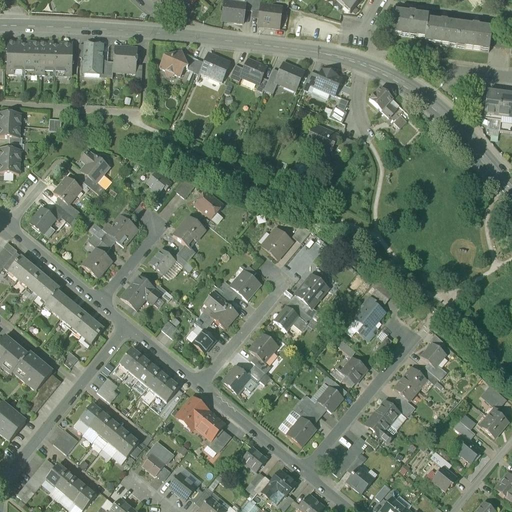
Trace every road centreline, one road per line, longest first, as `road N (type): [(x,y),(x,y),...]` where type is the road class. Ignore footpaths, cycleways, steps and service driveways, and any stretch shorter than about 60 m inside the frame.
road 1 (tertiary): [(364,65),(146,33),(0,27)]
road 2 (residential): [(304,473),(416,343),(397,327)]
road 3 (tertiary): [(511,187),(435,109),(364,65)]
road 4 (residential): [(126,328),(8,479)]
road 5 (residential): [(200,387),(285,284),(268,270)]
road 6 (residential): [(200,387),(304,473)]
road 7 (residential): [(0,218),(99,305)]
road 8 (residential): [(99,305),(159,228),(141,213)]
